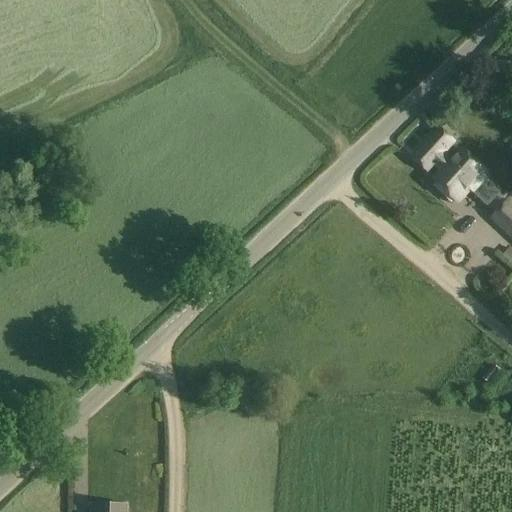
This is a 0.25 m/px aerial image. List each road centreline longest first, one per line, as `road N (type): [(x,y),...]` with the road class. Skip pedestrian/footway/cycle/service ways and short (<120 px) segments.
road 1 (unclassified): [(154,346),(333,176)]
road 2 (unclassified): [(333,176),(511,13)]
road 3 (unclassified): [(511,333),(333,176)]
road 4 (track): [(356,155),(220,41),(185,0)]
road 5 (unclassified): [(0,488),(154,346)]
road 6 (unclassified): [(172,511),(170,390),(154,346)]
